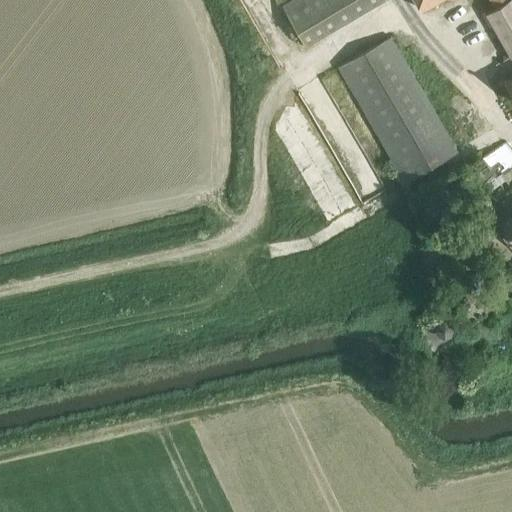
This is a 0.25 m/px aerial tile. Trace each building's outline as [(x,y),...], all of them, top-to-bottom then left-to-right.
[(305,44),(380,0),(290,0),(282,5),(305,44)] [(511,92),(511,0),(417,0),(422,8),(436,0),(491,0),(496,8),(487,13),(511,57),(511,56),(511,75),(504,80),(511,92)] [(402,182),(457,150),(391,35),(339,66),(392,157),(388,159),(402,182)] [(438,200),(452,218),(465,209),(451,191),(438,200)] [(511,216),(502,224),(511,236),(511,216)]
